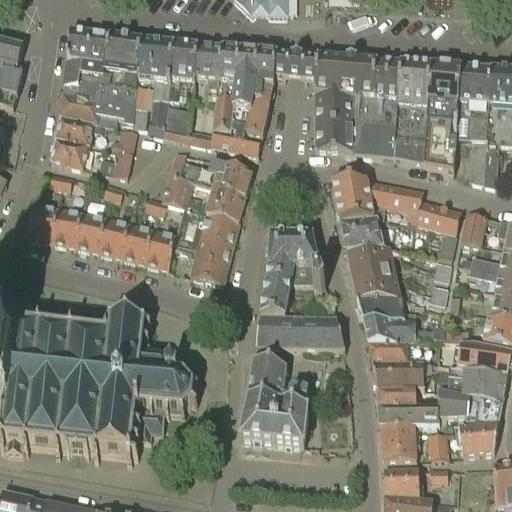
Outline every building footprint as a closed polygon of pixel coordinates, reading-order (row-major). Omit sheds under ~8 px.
[(238,0),(233,5),(232,6),(251,24),(260,15),(268,24),(288,24),(287,0),(238,0)] [(81,80),(104,82),(105,76),(105,71),(106,71),(108,60),(110,43),(71,37),(66,65),(67,66),(63,91),(79,93),(81,80)] [(137,101),(137,94),(138,86),(138,81),(139,81),(142,47),(110,43),(108,60),(106,71),(105,71),(105,76),(104,82),(100,110),(98,120),(96,130),(116,135),(117,126),(124,127),(124,131),(133,133),(133,136),(134,136),(137,101)] [(175,50),(142,47),(139,81),(138,81),(138,86),(155,88),(153,107),(151,125),(147,141),(163,144),(165,135),(166,129),(168,116),(168,109),(175,50)] [(0,114),(13,118),(23,85),(13,86),(20,59),(8,56),(9,51),(0,48),(0,114)] [(194,95),(195,88),(198,53),(175,50),(168,109),(186,111),(188,94),(194,95)] [(222,55),(198,53),(195,88),(195,89),(196,85),(210,86),(209,95),(218,96),(219,88),(222,55)] [(236,90),(237,90),(241,57),(222,55),(219,88),(236,90)] [(233,129),(231,147),(244,150),(246,142),(248,134),(251,122),(251,119),(252,116),(253,109),(255,93),(258,59),(241,57),(237,90),(236,90),(235,106),(233,120),(234,121),(233,129)] [(244,150),(242,161),(258,165),(260,154),(262,145),(263,145),(270,110),(273,94),(274,94),(275,85),(274,85),(275,72),(282,73),(282,77),(285,77),(286,65),(287,65),(287,61),(258,59),(255,93),(253,109),(252,116),(251,119),(251,122),(248,134),(246,142),(244,150)] [(299,62),(287,61),(287,65),(286,65),(285,77),(282,77),(282,73),(275,72),(274,85),(275,85),(296,87),(297,87),(315,88),(317,64),(299,62)] [(314,100),(316,101),(351,103),(399,106),(400,90),(401,70),(317,64),(315,88),(314,100)] [(398,114),(428,116),(431,72),(401,70),(400,90),(399,106),(398,114)] [(461,74),(431,72),(428,116),(458,119),(461,74)] [(461,74),(458,119),(455,148),(472,149),(469,190),(483,193),(485,162),(486,148),(488,112),(491,76),(461,74)] [(511,77),(491,76),(488,112),(511,113),(511,77)] [(88,105),(63,100),(59,123),(60,124),(96,130),(98,120),(100,110),(88,108),(88,105)] [(150,103),(137,101),(134,136),(146,137),(150,103)] [(316,158),(350,159),(351,103),(316,101),(316,158)] [(399,106),(351,103),(350,159),(371,163),(394,166),(395,150),(398,114),(399,106)] [(218,104),(214,143),(212,155),(230,159),(231,147),(233,129),(234,121),(233,120),(234,106),(218,104)] [(499,153),(511,154),(511,113),(488,112),(486,148),(485,162),(483,193),(496,195),(499,153)] [(163,144),(187,150),(189,140),(190,138),(192,119),(168,116),(166,129),(165,135),(163,144)] [(116,135),(96,130),(60,124),(55,147),(87,153),(89,154),(92,139),(105,141),(106,134),(115,136),(116,135)] [(121,136),(117,159),(131,162),(136,139),(121,136)] [(187,150),(212,155),(214,143),(190,138),(189,140),(187,150)] [(82,177),(87,153),(55,147),(50,171),(82,177)] [(230,159),(242,161),(244,150),(231,147),(230,159)] [(425,153),(395,150),(394,166),(424,171),(424,166),(424,160),(425,153)] [(131,162),(117,159),(116,159),(111,183),(126,186),(131,162)] [(176,159),(169,184),(179,186),(182,175),(186,162),(176,159)] [(246,205),(253,180),(211,168),(208,180),(216,182),(213,196),(246,205)] [(73,186),(45,180),(42,193),(70,199),(73,186)] [(192,190),(179,186),(169,184),(162,209),(167,211),(177,213),(184,215),(185,216),(192,190)] [(420,219),(422,210),(423,199),(367,189),(366,188),(332,187),(334,196),(336,211),(338,223),(339,230),(374,227),(377,227),(377,228),(384,229),(386,214),(408,218),(408,217),(419,219),(420,219)] [(123,197),(107,192),(103,205),(119,210),(123,197)] [(211,201),(206,222),(207,222),(238,230),(239,231),(240,225),(246,205),(213,196),(212,197),(211,201)] [(163,223),(167,211),(162,209),(149,205),(145,217),(163,223)] [(443,241),(456,244),(461,221),(422,210),(420,219),(419,219),(416,234),(443,241)] [(27,247),(51,251),(59,217),(34,213),(27,247)] [(206,222),(185,216),(184,215),(182,224),(177,244),(174,258),(190,262),(189,267),(193,268),(189,285),(223,293),(239,231),(238,230),(207,222),(206,222)] [(51,251),(75,255),(83,221),(59,217),(51,251)] [(408,217),(408,218),(405,232),(416,234),(419,219),(408,217)] [(77,255),(98,260),(106,226),(93,223),(87,221),(83,221),(75,255),(77,255)] [(487,227),(466,223),(460,252),(481,257),(487,227)] [(98,260),(122,266),(130,232),(106,226),(98,260)] [(383,255),(377,228),(377,227),(374,227),(339,230),(346,259),(383,255)] [(497,245),(505,247),(502,260),(503,260),(511,261),(511,231),(508,230),(508,231),(500,229),(497,245)] [(153,238),(130,232),(122,266),(145,272),(153,238)] [(174,258),(177,244),(153,238),(145,272),(169,278),(174,258)] [(268,274),(265,294),(289,299),(290,292),(314,292),(316,298),(322,298),(326,294),(322,285),(321,282),(313,284),(311,273),(318,273),(312,241),(270,241),(268,274)] [(456,244),(443,241),(438,265),(451,268),(456,244)] [(389,256),(383,255),(346,259),(357,305),(357,307),(400,308),(389,256)] [(472,265),(470,274),(511,282),(511,261),(503,260),(501,271),(472,265)] [(450,271),(436,269),(434,287),(448,289),(450,271)] [(495,300),(496,300),(511,303),(511,282),(470,274),(468,284),(497,289),(495,300)] [(447,295),(433,293),(430,311),(444,313),(447,295)] [(285,324),(289,299),(265,294),(261,315),(258,330),(255,354),(344,358),(334,318),(319,317),(319,326),(285,324)] [(511,303),(496,300),(491,324),(511,328),(511,303)] [(460,305),(452,304),(450,320),(458,321),(460,305)] [(358,309),(363,328),(414,327),(415,327),(415,319),(403,319),(403,309),(400,308),(357,307),(358,309)] [(9,355),(4,358),(0,357),(0,411),(4,412),(3,423),(0,423),(0,427),(3,428),(1,447),(0,446),(0,449),(1,450),(0,458),(3,459),(3,460),(5,460),(4,462),(24,464),(24,462),(26,462),(26,461),(28,461),(29,454),(57,457),(56,464),(60,465),(61,457),(67,458),(67,463),(70,463),(70,460),(86,462),(86,465),(88,465),(89,465),(89,460),(95,461),(94,469),(98,469),(99,462),(127,465),(127,471),(131,471),(132,465),(138,466),(138,462),(132,461),(133,450),(139,451),(139,448),(151,449),(152,440),(163,441),(164,422),(167,423),(166,424),(169,424),(169,421),(181,422),(181,424),(185,424),(184,418),(191,411),(195,413),(196,411),(192,409),(194,397),(198,396),(197,392),(192,394),(185,385),(187,381),(184,379),(184,380),(177,379),(174,375),(170,375),(170,372),(174,371),(174,369),(169,370),(166,366),(168,362),(165,360),(163,364),(157,363),(157,358),(156,358),(156,355),(158,356),(158,354),(157,354),(157,353),(152,348),(151,349),(149,349),(149,347),(144,347),(145,335),(150,335),(150,332),(145,332),(144,331),(128,330),(113,328),(112,327),(109,327),(109,336),(105,336),(105,343),(73,339),(73,333),(71,333),(71,326),(72,326),(73,319),(16,313),(14,333),(7,332),(6,334),(5,336),(4,342),(6,345),(10,346),(9,355)] [(487,324),(486,331),(482,348),(511,354),(511,328),(491,324),(487,324)] [(444,350),(445,337),(414,337),(414,327),(363,328),(368,350),(368,351),(406,350),(420,350),(428,350),(444,350)] [(368,351),(372,372),(392,372),(411,372),(411,373),(423,374),(429,374),(429,359),(420,360),(420,350),(406,350),(368,351)] [(464,377),(507,383),(511,364),(511,357),(475,351),(472,350),(467,350),(461,350),(454,376),(464,377)] [(286,376),(254,369),(248,415),(240,449),(304,457),(308,418),(306,418),(308,400),(307,397),(292,395),(290,397),(289,405),(282,405),(286,376)] [(392,372),(372,372),(373,377),(377,399),(416,398),(425,398),(424,377),(423,377),(423,374),(411,373),(411,372),(392,372)] [(503,408),(507,383),(464,377),(463,404),(472,405),(481,407),(499,409),(499,408),(503,408)] [(416,417),(416,398),(377,399),(378,418),(416,417)] [(472,405),(463,404),(438,401),(438,416),(439,427),(447,427),(470,426),(472,405)] [(478,434),(499,431),(503,410),(499,409),(481,407),(478,434)] [(438,416),(416,417),(378,418),(377,418),(379,435),(414,433),(436,432),(436,428),(439,427),(438,416)] [(458,436),(461,451),(496,446),(499,432),(499,431),(478,434),(458,436)] [(380,436),(381,454),(415,451),(414,433),(380,436)] [(448,466),(446,441),(428,443),(430,468),(448,466)] [(494,460),(496,446),(461,451),(462,465),(494,460)] [(416,469),(415,451),(381,454),(383,471),(416,469)] [(494,509),(511,509),(511,470),(494,473),(494,509)] [(420,505),(418,477),(384,480),(385,508),(420,505)] [(448,490),(447,477),(429,478),(430,491),(448,490)] [(46,511),(47,509),(2,499),(0,506),(0,511),(46,511)]
